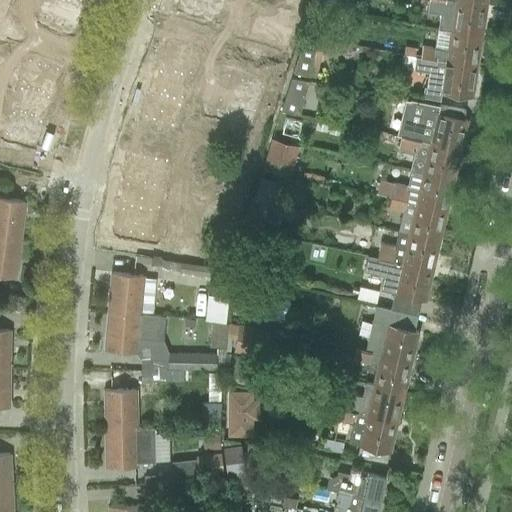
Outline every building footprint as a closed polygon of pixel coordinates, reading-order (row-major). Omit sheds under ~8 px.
[(57,0),(50,0),(42,23),(71,32),(79,7),(57,0)] [(183,0),(181,7),(216,19),(222,0),(183,0)] [(241,0),(234,0),(233,5),(244,9),(246,2),(241,0)] [(271,0),(269,7),(277,9),(279,0),(271,0)] [(279,0),(277,9),(284,12),(288,0),(279,0)] [(318,0),(317,6),(337,11),(338,0),(318,0)] [(442,14),(440,29),(482,36),(486,5),(456,1),(452,0),(430,0),(429,12),(442,14)] [(317,6),(311,27),(331,33),(337,11),(317,6)] [(423,45),(421,57),(435,60),(477,66),(482,36),(440,29),(437,48),(423,45)] [(304,35),(293,72),(309,75),(317,37),(304,35)] [(169,44),(161,69),(189,79),(198,54),(169,44)] [(477,66),(435,60),(421,57),(418,57),(415,71),(430,74),(427,88),(442,91),(441,92),(442,92),(472,97),(477,66)] [(29,61),(21,86),(50,95),(58,71),(29,61)] [(161,69),(152,94),(181,103),(189,79),(161,69)] [(274,69),(271,77),(283,81),(286,73),(274,69)] [(1,72),(0,74),(0,79),(10,83),(12,75),(1,72)] [(203,75),(200,82),(212,86),(214,79),(203,75)] [(228,76),(215,113),(233,119),(246,82),(228,76)] [(271,77),(269,84),(280,88),(283,81),(271,77)] [(281,109),(280,110),(299,115),(308,80),(291,77),(281,109)] [(0,79),(0,88),(8,91),(10,83),(0,79)] [(200,82),(197,90),(209,94),(212,86),(200,82)] [(246,82),(233,119),(251,125),(264,88),(246,82)] [(21,86),(13,111),(42,120),(50,95),(21,86)] [(152,94),(144,119),(172,128),(181,103),(152,94)] [(405,99),(397,135),(401,136),(460,150),(467,120),(463,119),(465,111),(405,99)] [(192,107),(189,114),(201,118),(204,110),(192,107)] [(13,111),(5,136),(34,145),(42,120),(13,111)] [(317,119),(315,130),(326,132),(328,122),(317,119)] [(331,123),(329,133),(340,136),(342,125),(331,123)] [(416,153),(412,171),(453,180),(460,150),(401,136),(398,149),(416,153)] [(271,140),(263,168),(283,173),(288,175),(290,175),(297,147),(295,146),(271,140)] [(132,155),(127,181),(163,188),(168,162),(132,155)] [(395,184),(392,198),(416,203),(446,210),(453,180),(412,171),(408,187),(395,184)] [(127,181),(122,207),(158,214),(163,188),(127,181)] [(176,182),(174,190),(186,193),(188,185),(176,182)] [(174,190),(173,198),(185,201),(186,193),(174,190)] [(0,236),(19,239),(24,201),(5,198),(0,197),(0,236)] [(404,212),(399,231),(439,240),(446,210),(416,203),(392,198),(389,208),(404,212)] [(122,207),(117,233),(153,239),(158,214),(122,207)] [(169,215),(168,223),(180,226),(181,217),(169,215)] [(380,245),(377,257),(402,263),(432,270),(439,240),(399,231),(395,248),(380,245)] [(19,239),(0,236),(0,275),(14,277),(19,239)] [(391,310),(417,316),(421,299),(425,300),(432,270),(402,263),(377,257),(368,255),(364,271),(384,276),(381,290),(395,293),(391,310)] [(151,258),(150,264),(161,266),(179,271),(180,263),(162,260),(161,260),(161,259),(151,257),(151,258)] [(179,271),(179,273),(226,280),(227,270),(180,263),(179,271)] [(112,272),(108,311),(138,314),(142,275),(133,274),(132,274),(112,272)] [(269,297),(265,317),(273,319),(277,299),(269,297)] [(375,306),(365,351),(372,353),(380,354),(410,361),(405,360),(407,350),(412,351),(416,337),(417,331),(413,331),(417,316),(391,310),(375,306)] [(106,337),(105,350),(125,351),(135,352),(139,358),(142,358),(144,358),(152,358),(167,359),(168,352),(163,342),(163,341),(163,340),(165,316),(138,314),(108,311),(106,337)] [(211,323),(209,347),(217,348),(226,348),(228,323),(211,323)] [(233,350),(266,356),(270,333),(238,326),(233,350)] [(0,328),(0,367),(8,368),(9,329),(0,328)] [(168,361),(167,370),(226,370),(226,348),(217,348),(216,361),(168,361)] [(355,349),(353,360),(369,363),(372,353),(362,350),(355,349)] [(372,353),(369,363),(377,365),(373,384),(403,391),(408,371),(403,370),(405,361),(410,362),(410,361),(380,354),(372,353)] [(237,357),(233,379),(246,381),(247,379),(250,360),(237,357)] [(142,358),(141,370),(152,371),(152,358),(142,358)] [(0,406),(8,407),(8,368),(0,367),(0,406)] [(152,371),(141,370),(141,383),(151,383),(152,371)] [(202,402),(202,426),(218,426),(219,373),(208,373),(208,402),(202,402)] [(345,393),(341,408),(355,412),(366,414),(396,421),(391,420),(393,410),(398,411),(403,391),(373,384),(365,383),(361,397),(345,393)] [(104,389),(105,428),(135,427),(134,388),(104,389)] [(229,391),(229,435),(251,435),(252,435),(252,391),(251,391),(229,391)] [(341,408),(338,422),(352,426),(355,412),(341,408)] [(352,426),(348,442),(359,444),(356,455),(366,457),(386,462),(388,451),(389,452),(394,431),(389,430),(391,421),(396,422),(396,421),(366,414),(355,412),(352,426)] [(135,427),(105,428),(106,467),(136,466),(136,463),(155,462),(154,427),(135,427)] [(219,434),(203,435),(204,449),(220,448),(219,434)] [(0,453),(0,492),(11,492),(9,453),(0,453)] [(196,456),(199,476),(222,473),(219,453),(196,456)] [(233,462),(235,475),(243,473),(243,474),(242,461),(233,462)] [(341,477),(338,491),(379,501),(384,476),(351,468),(348,479),(341,477)] [(243,473),(235,475),(236,487),(245,486),(243,474),(243,473)] [(144,476),(145,485),(155,484),(154,475),(144,476)] [(155,484),(145,485),(146,502),(157,501),(155,484)] [(341,507),(340,511),(376,511),(379,501),(338,491),(334,506),(341,507)] [(11,511),(11,492),(0,492),(0,511),(11,511)] [(110,506),(110,511),(140,511),(140,503),(110,506)]
